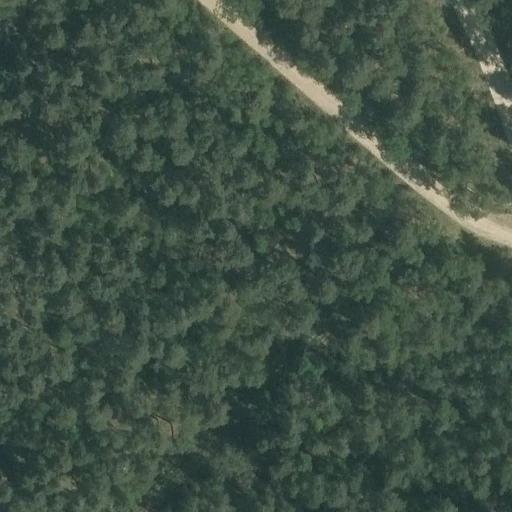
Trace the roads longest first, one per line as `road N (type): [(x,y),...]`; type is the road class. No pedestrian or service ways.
road 1 (unknown): [(117,511),(405,254),(487,231)]
road 2 (track): [(511,237),(487,231),(432,190),(204,0)]
road 3 (track): [(511,129),(458,0)]
